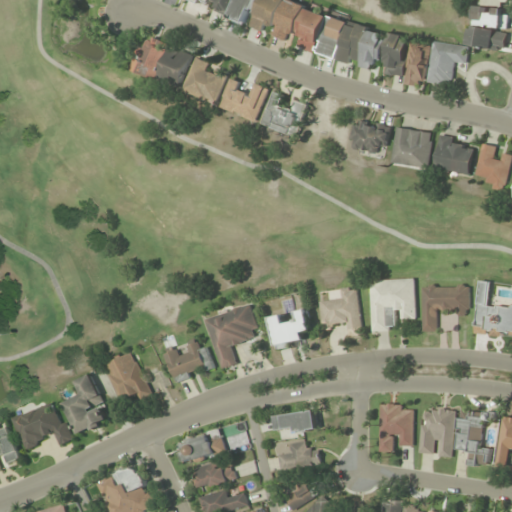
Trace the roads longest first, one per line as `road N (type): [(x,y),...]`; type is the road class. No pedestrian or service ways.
road 1 (residential): [(355,370),(360,474),(511,493),(181,508),(145,432)]
road 2 (residential): [(0,497),(145,432),(288,382),(408,366),(511,376)]
road 3 (residential): [(511,123),(372,97),(268,65),(182,18),(126,6)]
